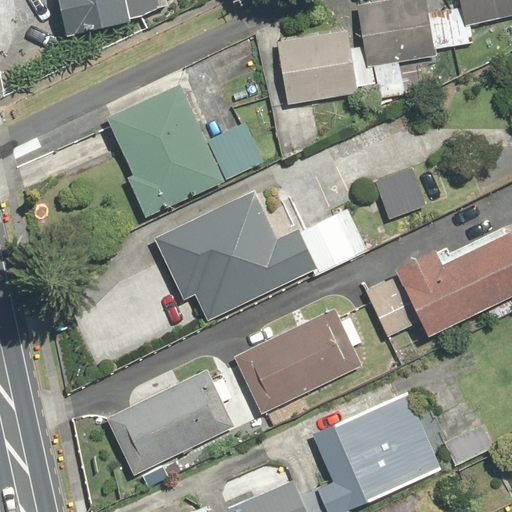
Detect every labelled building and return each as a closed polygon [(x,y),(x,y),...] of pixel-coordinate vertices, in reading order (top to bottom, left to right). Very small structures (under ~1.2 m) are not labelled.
[(130,0),(47,0),(57,33),(134,10),(130,0)] [(511,0),(456,0),(459,10),(428,14),(426,0),(398,0),(357,6),(363,47),(349,49),(346,32),(277,41),(286,105),(355,95),(354,89),(375,86),(372,67),(434,58),(433,51),(474,45),(471,25),(511,16),(511,0)] [(180,84),(106,117),(132,176),(126,178),(144,218),(264,166),(245,124),(205,141),(180,84)] [(254,192),(153,238),(183,301),(194,296),(206,322),(312,273),(314,277),(368,252),(349,210),(298,233),(296,229),(276,239),(254,192)] [(420,322),(425,333),(511,293),(511,236),(511,237),(508,231),(440,262),(433,247),(394,265),(397,273),(364,288),(387,337),(420,322)] [(333,307),(231,355),(258,412),(360,365),(333,307)] [(206,368),(105,414),(132,474),(234,428),(206,368)] [(406,391),(311,432),(332,479),(299,493),(307,511),(339,511),(440,469),(406,391)] [(482,421),(442,439),(453,465),(493,447),(482,421)] [(306,511),(293,480),(223,508),(224,511),(306,511)]
